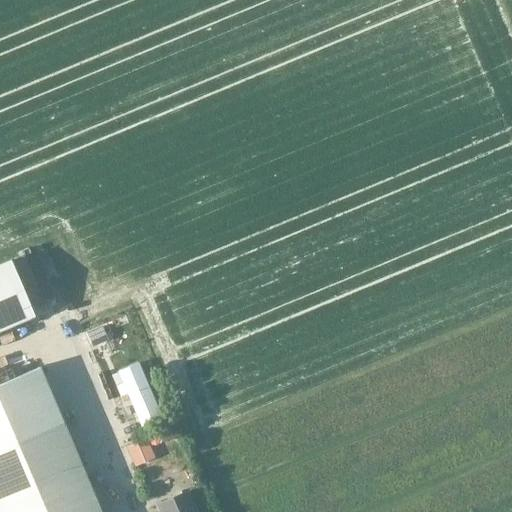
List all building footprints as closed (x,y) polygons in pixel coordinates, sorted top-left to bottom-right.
[(9,261),(0,264),(0,330),(33,317),(9,261)] [(101,327),(86,333),(91,345),(106,338),(101,327)] [(136,364),(115,373),(139,428),(160,419),(136,364)] [(101,511),(40,366),(0,382),(0,511),(101,511)] [(152,453),(146,438),(127,446),(134,460),(152,453)] [(158,503),(162,511),(197,511),(189,490),(158,503)]
